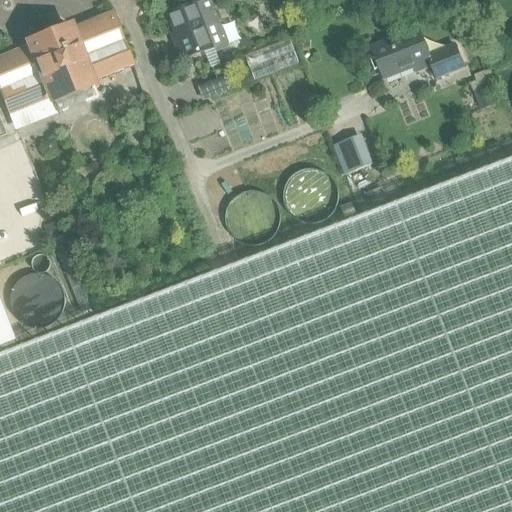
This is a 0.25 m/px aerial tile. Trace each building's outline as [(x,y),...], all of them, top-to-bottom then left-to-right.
[(212,1),(207,3),(171,17),(180,41),(175,42),(183,61),(214,49),(215,53),(230,47),(212,1)] [(113,19),(0,63),(0,91),(9,115),(16,131),(39,122),(32,106),(132,67),(113,19)] [(419,29),(399,37),(399,39),(371,50),(384,82),(415,70),(417,74),(431,68),(436,81),(465,70),(456,47),(430,58),(419,29)] [(290,42),(246,59),(255,84),(299,67),(290,42)] [(226,77),(216,81),(222,95),(231,91),(226,77)] [(361,136),(333,147),(345,177),(373,165),(361,136)] [(511,511),(511,162),(0,358),(0,511),(511,511)] [(382,189),(365,196),(368,205),(385,198),(382,189)] [(60,222),(44,228),(50,244),(54,242),(66,238),(60,222)] [(0,348),(16,342),(0,300),(0,348)]
